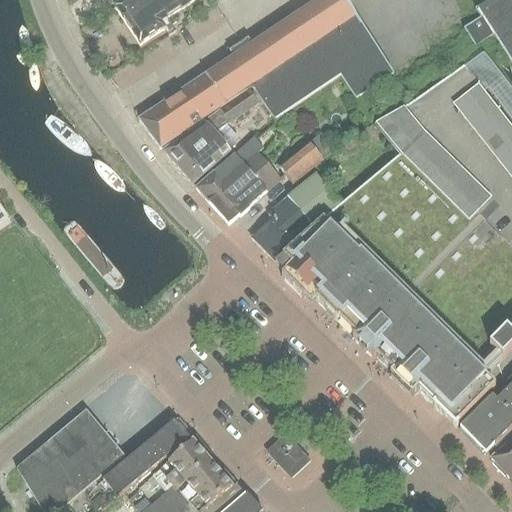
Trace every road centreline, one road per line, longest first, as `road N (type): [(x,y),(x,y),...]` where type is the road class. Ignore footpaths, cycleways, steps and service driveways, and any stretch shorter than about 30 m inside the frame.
road 1 (unclassified): [(234,265),(479,511)]
road 2 (unclassified): [(234,265),(124,143),(68,65),(41,0)]
road 3 (unclassified): [(285,511),(134,352)]
road 4 (unclassified): [(134,352),(0,188)]
road 5 (unclassified): [(0,455),(134,352)]
road 6 (unclassified): [(134,352),(234,265)]
